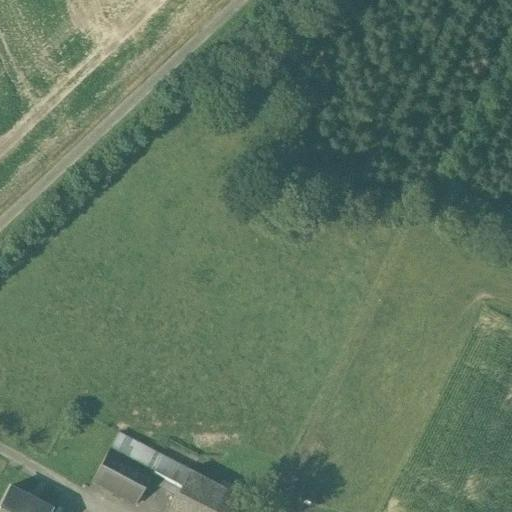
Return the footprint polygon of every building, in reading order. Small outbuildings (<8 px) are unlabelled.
[(159,455),(116,432),(91,480),(135,503),(148,479),(160,456),(159,455)] [(189,469),(159,454),(159,455),(160,456),(148,479),(176,493),(189,469)] [(238,495),(189,469),(176,493),(168,509),(172,511),(228,511),(238,495)] [(48,511),(51,507),(9,485),(0,502),(0,511),(48,511)] [(238,495),(228,511),(248,511),(253,503),(238,495)]
